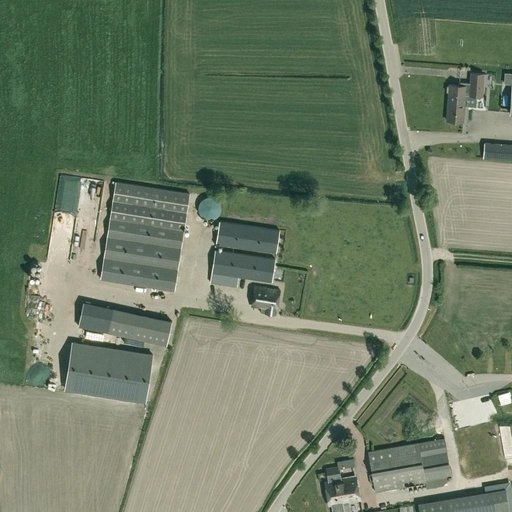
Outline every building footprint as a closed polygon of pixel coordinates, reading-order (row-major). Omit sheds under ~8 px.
[(459,84),(449,83),(446,120),(463,121),(465,94),(468,95),(483,96),(485,73),(470,72),(469,83),(459,82),(459,84)] [(511,144),(484,142),(483,158),(511,160),(511,144)] [(59,174),(53,236),(69,237),(72,197),(77,198),(77,192),(97,193),(98,177),(59,174)] [(100,279),(174,290),(190,193),(115,181),(100,279)] [(76,221),(89,222),(90,213),(96,214),(97,198),(78,196),(76,221)] [(221,210),(221,208),(221,207),(220,206),(220,204),(219,203),(219,202),(218,201),(217,200),(216,199),(215,198),(214,198),(213,197),(211,197),(210,197),(209,197),(207,197),(206,197),(205,198),(204,198),(202,199),(201,200),(201,201),(200,202),(199,203),(199,204),(198,206),(198,207),(198,208),(198,210),(198,211),(199,212),(199,213),(200,215),(201,216),(201,217),(202,217),(204,218),(205,219),(206,219),(207,220),(209,220),(210,220),(211,220),(213,219),(214,219),(215,218),(216,218),(217,217),(218,216),(219,215),(219,213),(220,212),(220,211),(221,210)] [(276,253),(280,230),(219,221),(216,243),(276,253)] [(275,259),(215,250),(211,273),(272,282),(275,259)] [(261,312),(276,314),(279,290),(255,286),(252,306),(261,308),(261,312)] [(172,320),(112,308),(107,331),(166,344),(172,320)] [(69,313),(68,326),(79,326),(80,314),(69,313)] [(152,354),(72,341),(64,388),(145,400),(152,354)] [(469,417),(481,415),(479,403),(467,405),(469,417)] [(453,410),(454,421),(466,420),(464,408),(453,410)] [(491,433),(459,435),(461,465),(472,464),(472,470),(495,469),(496,478),(498,478),(496,444),(491,444),(491,433)] [(451,477),(444,437),(419,442),(426,481),(451,477)] [(367,451),(375,490),(426,481),(419,442),(367,451)] [(341,479),(339,465),(326,467),(328,476),(329,481),(325,481),(329,505),(332,505),(333,511),(342,511),(341,503),(360,500),(356,476),(341,479)] [(488,506),(489,511),(509,511),(508,502),(498,504),(498,503),(488,504),(488,506)]
